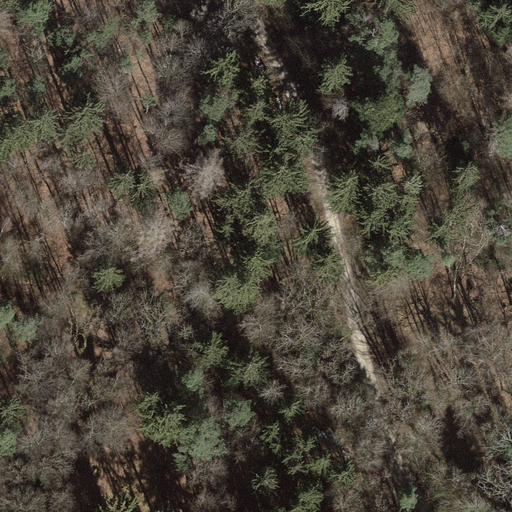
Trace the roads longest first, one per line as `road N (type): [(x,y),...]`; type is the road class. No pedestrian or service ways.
road 1 (track): [(242,0),(315,143),(389,469),(426,511)]
road 2 (track): [(389,469),(357,472),(296,444),(177,361),(0,282)]
